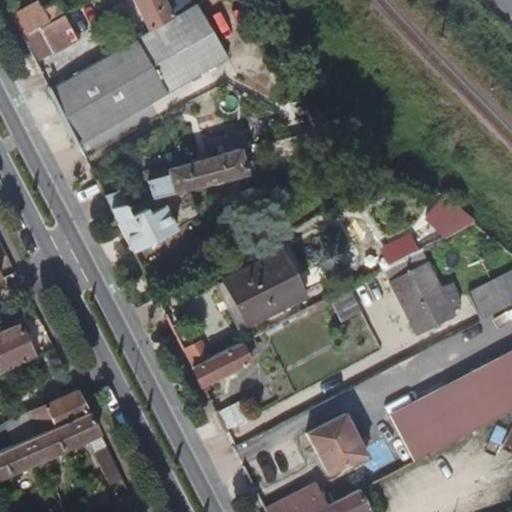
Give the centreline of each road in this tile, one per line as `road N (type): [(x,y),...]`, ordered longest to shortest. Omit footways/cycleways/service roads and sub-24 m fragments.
road 1 (secondary): [(208,511),(0,94)]
road 2 (secondary): [(0,160),(178,511)]
